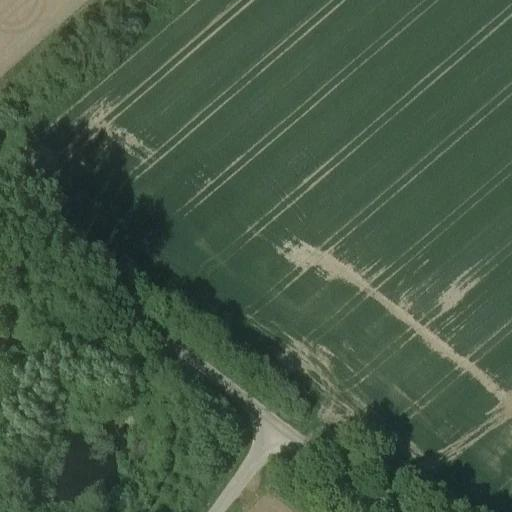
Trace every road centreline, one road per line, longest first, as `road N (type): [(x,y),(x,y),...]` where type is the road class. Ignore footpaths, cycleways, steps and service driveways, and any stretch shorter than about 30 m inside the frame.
road 1 (unclassified): [(0,212),(276,426)]
road 2 (unclassified): [(276,426),(388,511)]
